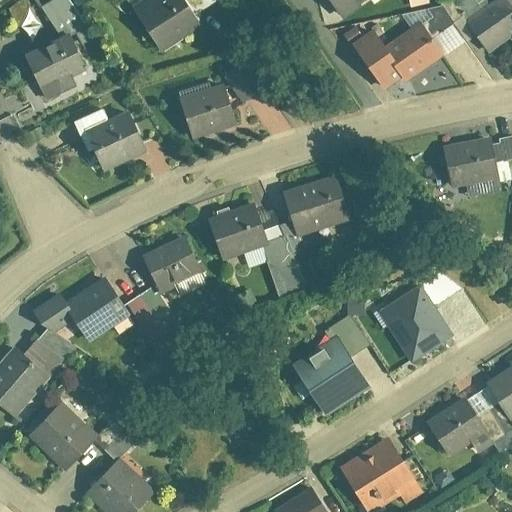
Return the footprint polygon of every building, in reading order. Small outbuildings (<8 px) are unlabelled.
[(204,21),(188,0),(154,0),(134,13),(160,49),(204,21)] [(360,0),(326,0),(337,16),(360,0)] [(511,0),(490,0),(461,21),(487,53),(509,40),(511,43),(511,0)] [(402,85),(445,54),(422,19),(382,46),(371,30),(350,43),(383,91),(398,79),(402,85)] [(73,74),(88,68),(67,32),(20,55),(48,101),(78,86),(73,74)] [(224,81),(176,96),(189,137),(239,119),(224,81)] [(147,148),(126,112),(81,132),(99,172),(147,148)] [(499,177),(492,135),(439,145),(448,187),(499,177)] [(294,237),(351,217),(337,176),(277,196),(294,237)] [(222,259),(269,241),(255,203),(203,223),(222,259)] [(160,291),(203,270),(187,235),(141,255),(160,291)] [(88,341),(132,313),(104,275),(59,305),(88,341)] [(411,358),(450,334),(419,286),(389,306),(397,319),(389,324),(411,358)] [(336,341),(294,367),(321,410),(363,383),(336,341)] [(0,403),(13,414),(48,373),(17,345),(0,363),(0,403)] [(511,363),(485,382),(509,417),(511,414),(511,363)] [(464,396),(424,422),(447,458),(488,432),(464,396)] [(61,468),(98,433),(66,398),(26,433),(61,468)] [(373,511),(420,485),(394,438),(339,468),(367,511),(373,511)] [(84,491),(105,511),(128,511),(154,490),(119,458),(84,491)] [(277,511),(331,511),(315,488),(277,511)]
